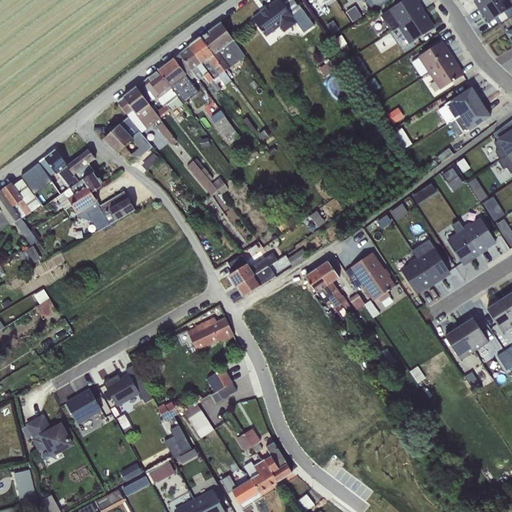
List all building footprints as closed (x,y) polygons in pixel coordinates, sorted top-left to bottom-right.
[(262,12),(252,19),(266,37),(280,27),(284,32),(296,23),(304,33),(314,26),(313,25),(312,26),(297,6),(293,0),(278,0),(266,9),(261,12),(262,12)] [(367,0),(366,1),(372,9),(375,7),(376,9),(389,0),(367,0)] [(398,28),(422,12),(416,3),(414,4),(411,0),(403,0),(397,4),(380,16),(391,33),(398,28)] [(490,0),(479,8),(483,14),(484,14),(490,22),(494,19),(511,7),(511,4),(509,0),(490,0)] [(511,0),(509,0),(511,4),(511,7),(494,19),(498,25),(511,15),(511,0)] [(299,5),(297,6),(312,26),(313,25),(299,5)] [(355,7),(347,12),(353,22),(362,17),(355,7)] [(422,12),(398,28),(409,45),(433,29),(422,12)] [(510,32),(511,31),(511,16),(503,22),(510,32)] [(333,21),(326,25),(332,34),(339,30),(333,21)] [(221,23),(201,38),(225,71),(245,57),(221,23)] [(342,35),(335,39),(344,53),(350,50),(346,44),(347,44),(342,35)] [(201,38),(190,46),(216,83),(221,80),(225,85),(231,80),(225,71),(201,38)] [(429,73),(452,58),(441,42),(418,57),(429,73)] [(190,46),(180,54),(196,76),(199,80),(204,76),(215,93),(220,89),(216,83),(190,46)] [(180,54),(158,71),(183,104),(184,106),(188,103),(186,101),(187,101),(199,92),(190,80),(196,76),(180,54)] [(358,56),(349,61),(361,81),(370,75),(358,56)] [(452,58),(429,73),(440,90),(463,75),(452,58)] [(330,60),(319,69),(325,77),(336,69),(330,60)] [(158,71),(137,87),(160,119),(176,106),(178,108),(183,104),(158,71)] [(374,78),(365,84),(371,94),(380,88),(374,78)] [(160,119),(137,87),(117,102),(128,117),(140,131),(141,133),(160,119)] [(454,119),(481,102),(472,87),(445,105),(445,106),(454,119)] [(481,102),(454,119),(464,134),(491,116),(481,102)] [(438,110),(447,124),(454,119),(445,106),(438,110)] [(398,108),(387,115),(393,125),(405,118),(398,108)] [(220,111),(211,119),(230,144),(231,143),(234,147),(241,142),(239,138),(240,137),(220,111)] [(134,158),(137,160),(150,149),(136,134),(140,131),(128,117),(105,138),(105,142),(117,154),(118,153),(129,163),(134,158)] [(247,117),(243,120),(253,134),(257,131),(247,117)] [(454,119),(447,124),(457,139),(464,134),(454,119)] [(511,120),(494,134),(498,140),(511,131),(511,120)] [(162,123),(156,126),(171,145),(176,140),(162,123)] [(402,128),(395,133),(405,149),(412,144),(402,128)] [(266,129),(258,134),(262,140),(270,135),(266,129)] [(136,134),(150,149),(153,147),(141,133),(140,131),(136,134)] [(500,160),(511,152),(511,131),(498,140),(494,143),(498,150),(495,152),(500,160)] [(208,138),(199,140),(201,148),(210,146),(208,138)] [(265,145),(263,146),(270,157),(277,152),(273,147),(269,150),(265,145)] [(449,148),(437,157),(441,163),(453,154),(449,148)] [(150,149),(137,160),(146,171),(159,159),(150,149)] [(55,150),(39,163),(49,177),(55,172),(69,190),(80,182),(74,174),(67,165),(55,150)] [(88,150),(67,165),(74,174),(89,164),(95,159),(89,150),(88,150)] [(249,157),(245,161),(247,164),(260,155),(257,150),(252,154),(252,153),(248,155),(249,157)] [(511,152),(500,160),(498,161),(504,170),(507,168),(511,174),(511,173),(511,152)] [(196,159),(193,161),(210,182),(213,179),(196,159)] [(464,159),(457,163),(463,173),(469,169),(464,159)] [(212,184),(210,182),(193,161),(187,166),(211,196),(217,191),(212,184)] [(39,163),(31,169),(44,187),(52,182),(49,177),(39,163)] [(89,164),(74,174),(80,182),(93,173),(95,172),(89,164)] [(452,168),(442,175),(448,183),(458,176),(452,168)] [(44,187),(31,169),(21,176),(23,179),(34,195),(44,187)] [(69,190),(57,198),(64,210),(72,206),(92,192),(102,186),(101,185),(102,182),(100,179),(97,178),(93,173),(80,182),(69,190)] [(458,176),(448,183),(453,191),(463,184),(458,176)] [(219,177),(212,184),(217,191),(218,190),(221,194),(227,189),(219,177)] [(475,178),(468,182),(480,202),(488,197),(475,178)] [(23,179),(13,186),(32,212),(41,205),(34,195),(23,179)] [(12,183),(1,191),(22,219),(32,212),(13,186),(12,183)] [(431,183),(412,195),(418,204),(437,191),(431,183)] [(1,191),(0,191),(0,208),(12,224),(14,223),(30,244),(37,240),(22,219),(1,191)] [(92,192),(72,206),(79,217),(92,221),(98,231),(135,210),(124,192),(100,205),(92,192)] [(494,196),(483,203),(494,221),(505,214),(494,196)] [(402,204),(391,212),(398,220),(408,213),(402,204)] [(12,224),(0,208),(0,231),(1,232),(12,224)] [(317,211),(310,216),(318,228),(325,222),(317,211)] [(387,214),(377,222),(382,229),(392,222),(387,214)] [(281,215),(273,221),(281,232),(289,226),(281,215)] [(470,222),(462,227),(480,254),(487,249),(487,248),(496,242),(480,218),(471,224),(470,222)] [(511,231),(504,219),(496,224),(511,246),(511,245),(511,231)] [(452,225),(456,232),(462,227),(459,221),(452,225)] [(480,254),(462,227),(456,232),(457,233),(447,240),(462,264),(472,257),(472,258),(473,257),(474,258),(480,254)] [(412,250),(416,257),(434,284),(441,279),(440,278),(450,272),(429,240),(412,250)] [(33,246),(20,254),(27,267),(41,259),(33,246)] [(286,254),(285,255),(293,267),(308,257),(302,249),(288,258),(286,254)] [(236,287),(268,266),(277,260),(273,253),(250,268),(247,264),(234,272),(229,276),(236,287)] [(372,253),(345,271),(356,288),(362,285),(373,301),(378,298),(381,303),(390,296),(387,291),(395,286),(390,277),(391,276),(385,268),(383,270),(372,253)] [(234,272),(247,264),(241,254),(228,263),(234,272)] [(434,284),(416,257),(409,262),(410,264),(401,270),(416,294),(425,288),(426,289),(434,284)] [(328,261),(317,269),(345,311),(350,307),(333,282),(339,278),(328,261)] [(268,266),(236,287),(243,297),(275,276),(268,266)] [(345,311),(317,269),(305,277),(317,293),(322,290),(329,301),(343,320),(348,317),(345,311)] [(34,295),(40,305),(49,299),(43,289),(34,295)] [(322,290),(317,293),(325,304),(329,301),(322,290)] [(511,292),(501,300),(511,316),(511,292)] [(357,293),(349,299),(356,310),(364,304),(357,293)] [(40,305),(36,307),(43,319),(56,311),(49,299),(40,305)] [(370,300),(364,304),(374,318),(380,313),(370,300)] [(511,327),(511,316),(501,300),(487,309),(503,334),(511,327)] [(220,340),(233,333),(225,318),(207,327),(204,322),(187,332),(196,351),(220,340)] [(473,318),(459,327),(475,352),(489,343),(473,318)] [(475,352),(459,327),(445,336),(461,361),(475,352)] [(233,333),(220,340),(221,342),(234,336),(233,333)] [(386,348),(379,354),(387,366),(395,361),(386,348)] [(511,367),(511,362),(504,351),(497,356),(507,371),(511,367)] [(369,358),(366,360),(370,367),(379,362),(375,357),(370,360),(369,358)] [(118,374),(103,383),(117,407),(140,394),(145,403),(153,398),(133,365),(134,367),(127,371),(126,369),(126,370),(129,376),(121,380),(118,374)] [(418,366),(409,372),(418,384),(426,378),(418,366)] [(218,391),(223,399),(237,391),(224,370),(207,379),(215,393),(218,391)] [(472,372),(464,377),(474,392),(482,387),(472,372)] [(385,375),(377,380),(386,393),(393,388),(385,375)] [(89,389),(66,403),(79,425),(102,412),(89,389)] [(218,391),(215,393),(211,395),(215,403),(223,399),(218,391)] [(164,404),(157,408),(165,422),(178,414),(172,402),(165,406),(164,404)] [(197,404),(183,412),(200,439),(214,430),(197,404)] [(405,412),(400,415),(410,429),(414,426),(405,412)] [(124,414),(117,418),(127,436),(135,432),(124,414)] [(43,417),(28,425),(33,434),(35,438),(31,440),(39,453),(46,449),(50,457),(72,445),(61,425),(50,431),(43,417)] [(28,425),(22,429),(27,438),(33,434),(28,425)] [(165,441),(174,458),(191,449),(179,426),(171,430),(174,437),(165,441)] [(253,429),(245,434),(252,446),(256,453),(263,449),(258,442),(260,441),(253,429)] [(252,446),(245,434),(236,439),(245,451),(252,446)] [(271,456),(264,460),(277,482),(292,473),(284,459),(273,442),(265,447),(271,456)] [(194,448),(179,457),(182,464),(197,455),(194,448)] [(277,482),(264,460),(254,465),(251,462),(244,466),(249,476),(259,493),(277,482)] [(169,461),(146,473),(152,485),(175,473),(169,461)] [(121,472),(126,482),(142,473),(137,463),(121,472)] [(21,506),(35,502),(37,502),(29,470),(14,474),(21,506)] [(259,493),(249,476),(247,477),(249,480),(236,487),(229,475),(223,479),(221,476),(219,477),(228,493),(232,491),(239,505),(259,493)] [(146,476),(123,489),(127,496),(150,484),(146,476)] [(224,511),(213,489),(194,499),(200,511),(224,511)] [(120,490),(97,502),(101,511),(105,511),(126,502),(120,490)] [(306,494),(296,503),(303,511),(305,511),(315,505),(306,494)] [(60,511),(51,495),(43,500),(44,501),(40,503),(43,511),(60,511)] [(200,511),(194,499),(174,510),(175,511),(200,511)] [(35,502),(21,506),(22,511),(29,511),(37,510),(35,502)]
